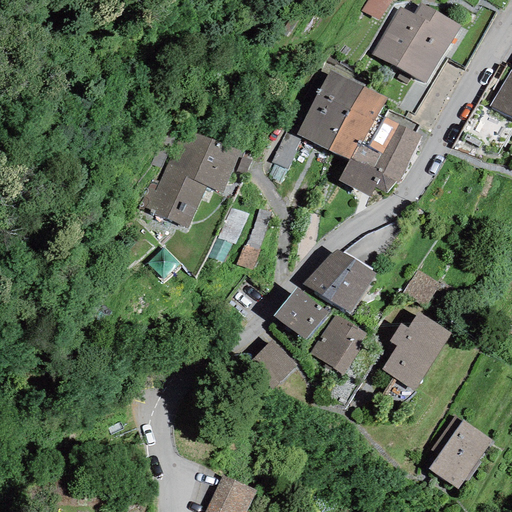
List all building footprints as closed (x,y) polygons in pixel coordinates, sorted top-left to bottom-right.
[(391,0),(394,2),(395,0),(367,0),(361,10),(378,21),(391,0)] [(400,8),(370,54),(425,84),(460,25),(420,4),(413,14),(400,8)] [(511,64),(511,67),(511,68),(489,106),(511,119),(511,64)] [(363,86),(330,70),(296,134),(328,150),(363,86)] [(385,98),(363,86),(328,150),(348,161),(351,162),(376,115),(385,98)] [(383,118),(376,115),(351,162),(348,161),(338,181),(371,197),(375,187),(387,193),(396,181),(398,182),(421,138),(414,132),(418,126),(388,110),(383,118)] [(222,194),(240,151),(182,130),(158,185),(151,182),(139,208),(186,230),(206,186),(222,194)] [(245,175),(250,161),(241,157),(235,171),(245,175)] [(259,250),(270,212),(257,209),(246,246),(259,250)] [(176,245),(188,258),(201,246),(189,233),(176,245)] [(252,270),(259,250),(246,246),(243,245),(237,265),(252,270)] [(330,254),(301,284),(349,313),(375,274),(336,250),(330,254)] [(424,308),(439,284),(416,271),(401,295),(424,308)] [(328,313),(295,288),(273,317),(305,340),(328,313)] [(414,391),(450,333),(416,313),(407,328),(400,324),(389,342),(395,346),(381,369),(414,391)] [(365,334),(334,315),(308,354),(342,375),(357,351),(355,350),(365,334)] [(297,367),(271,340),(246,363),(272,390),(297,367)] [(461,422),(454,416),(430,450),(438,455),(428,469),(457,489),(492,440),(463,420),(461,422)] [(245,511),(255,491),(221,476),(204,511),(245,511)]
